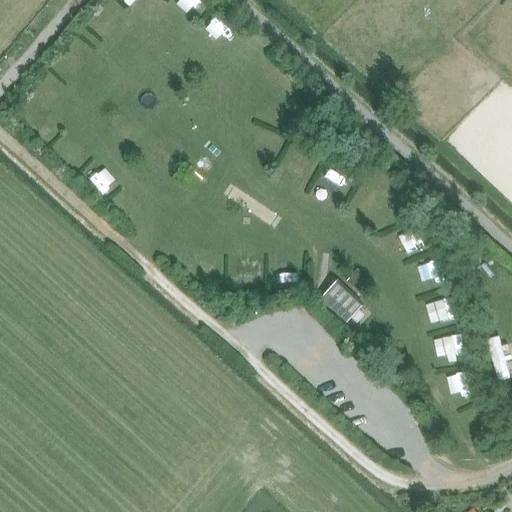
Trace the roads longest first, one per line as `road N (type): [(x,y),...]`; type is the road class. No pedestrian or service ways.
road 1 (track): [(447,485),(390,483),(0,134)]
road 2 (track): [(233,0),(511,247)]
road 3 (track): [(511,462),(469,485),(447,485),(272,327)]
